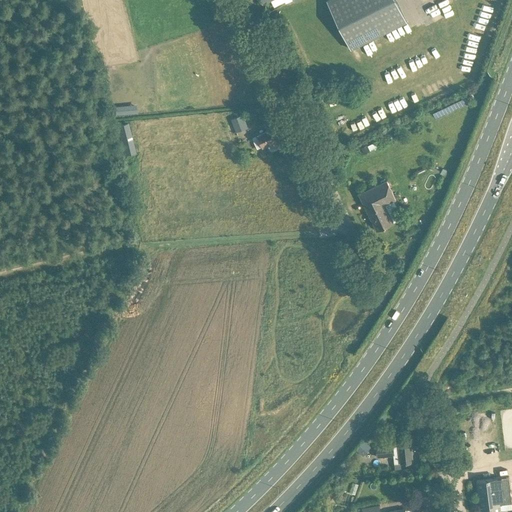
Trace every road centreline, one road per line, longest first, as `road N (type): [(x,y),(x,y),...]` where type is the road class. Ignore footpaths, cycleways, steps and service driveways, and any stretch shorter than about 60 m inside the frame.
road 1 (primary): [(511,77),(453,217),(392,328),(322,422),(238,511)]
road 2 (primary): [(275,511),(408,352),(511,151)]
road 3 (unclassified): [(340,204),(245,0)]
road 4 (track): [(138,247),(321,234),(340,204)]
road 5 (unclassified): [(462,511),(423,384)]
